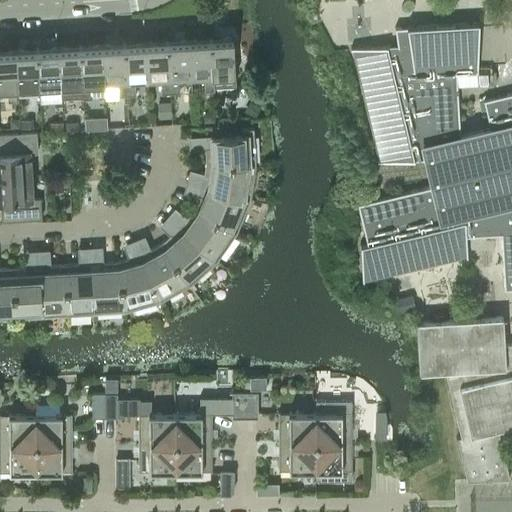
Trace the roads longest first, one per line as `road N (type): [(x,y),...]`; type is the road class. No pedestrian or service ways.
road 1 (residential): [(0,236),(86,229),(137,212),(167,167),(167,125)]
road 2 (residential): [(245,503),(410,503)]
road 3 (residential): [(104,503),(245,503)]
